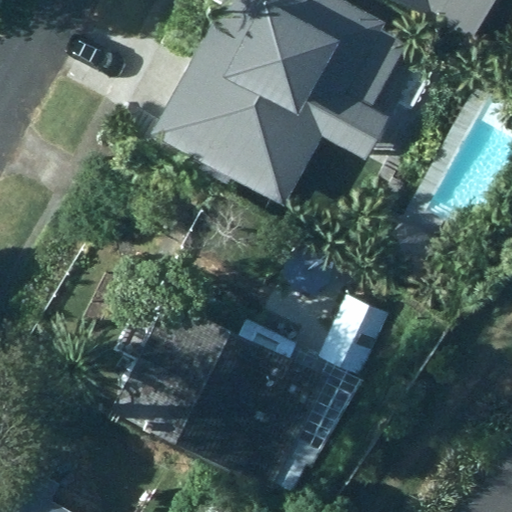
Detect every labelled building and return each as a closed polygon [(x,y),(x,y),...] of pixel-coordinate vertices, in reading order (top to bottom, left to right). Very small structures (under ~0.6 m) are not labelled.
[(371,22),(327,0),(200,0),(155,86),(130,133),(270,206),(307,135),(356,159),(378,118),(361,109),(395,45),(368,29),(371,22)] [(394,0),(462,35),(480,0),(394,0)] [(387,314),(339,292),(315,346),(363,368),(387,314)] [(152,293),(101,402),(288,495),(333,404),(310,394),(318,375),(152,293)] [(0,511),(55,511),(36,502),(47,483),(0,459),(0,511)]
